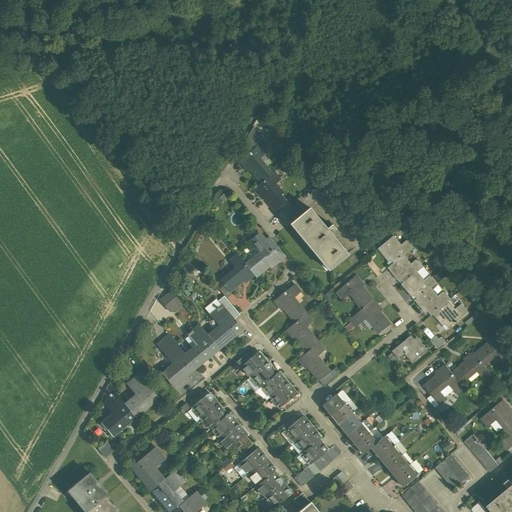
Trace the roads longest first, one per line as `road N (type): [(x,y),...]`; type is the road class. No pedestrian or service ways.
road 1 (residential): [(32,511),(192,224)]
road 2 (track): [(1,61),(53,48),(192,224)]
road 3 (residential): [(219,173),(271,232),(313,198),(357,249)]
road 4 (residential): [(261,336),(107,461)]
road 5 (track): [(53,48),(218,0)]
road 6 (residential): [(401,511),(378,504),(310,412),(309,397)]
